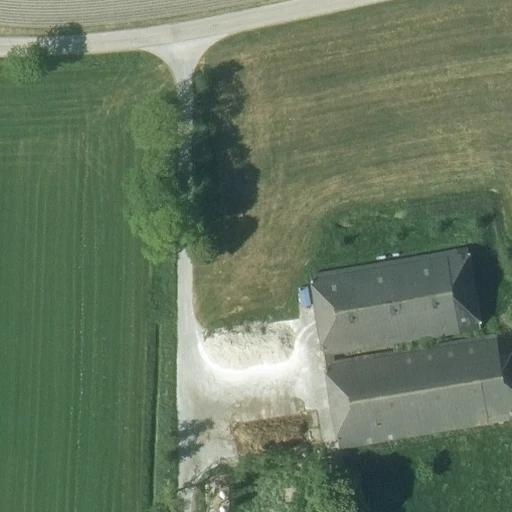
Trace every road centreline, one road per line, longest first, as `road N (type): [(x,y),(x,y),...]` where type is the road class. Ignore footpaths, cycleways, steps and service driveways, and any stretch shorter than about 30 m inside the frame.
road 1 (tertiary): [(183,31),(0,49)]
road 2 (tertiary): [(183,31),(333,0)]
